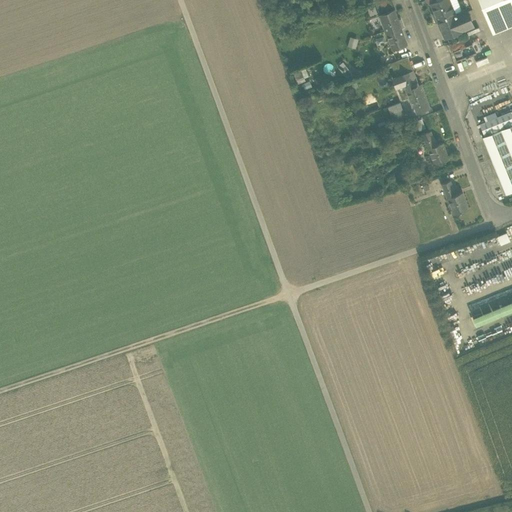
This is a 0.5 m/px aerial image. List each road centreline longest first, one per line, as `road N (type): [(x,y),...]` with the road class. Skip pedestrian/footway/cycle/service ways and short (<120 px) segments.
road 1 (unclassified): [(288,295),(179,0)]
road 2 (track): [(0,395),(288,295)]
road 3 (residential): [(497,223),(412,0)]
road 4 (unclassified): [(288,295),(367,511)]
road 5 (unclassified): [(288,295),(497,223)]
